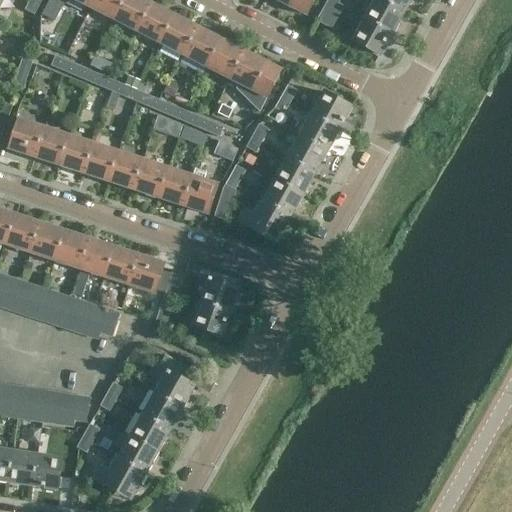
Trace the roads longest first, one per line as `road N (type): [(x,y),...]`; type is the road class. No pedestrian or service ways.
road 1 (residential): [(299,282),(0,184)]
road 2 (residential): [(299,282),(175,511)]
road 3 (residential): [(401,106),(195,0)]
road 4 (residential): [(401,106),(299,282)]
road 5 (tertiary): [(444,511),(511,391)]
road 6 (residential): [(461,0),(401,106)]
